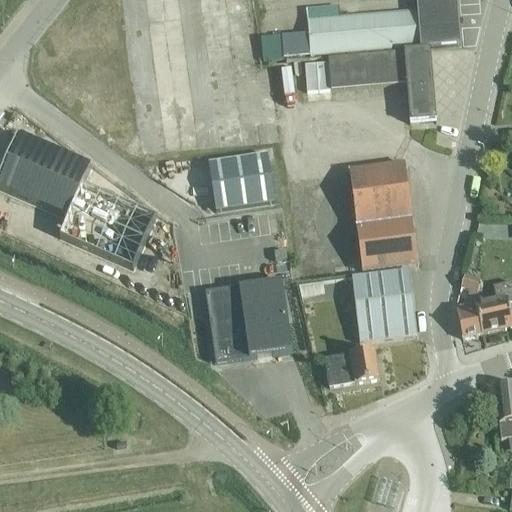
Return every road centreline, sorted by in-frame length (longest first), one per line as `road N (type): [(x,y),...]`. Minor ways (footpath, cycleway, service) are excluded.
road 1 (residential): [(453,384),(437,308),(504,0)]
road 2 (secondary): [(275,495),(176,406),(78,339),(0,304)]
road 3 (track): [(0,480),(228,448)]
road 4 (tertiary): [(275,495),(402,411)]
